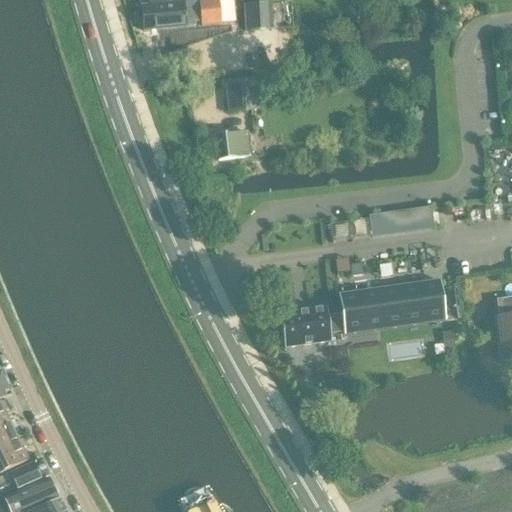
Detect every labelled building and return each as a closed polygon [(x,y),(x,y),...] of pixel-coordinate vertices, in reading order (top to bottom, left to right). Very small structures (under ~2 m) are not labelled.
[(147,0),(148,8),(141,9),(143,33),(194,28),(194,24),(200,24),(200,28),(220,26),(217,0),(147,0)] [(271,5),(244,7),(246,32),(272,31),(271,5)] [(259,81),(224,85),(227,116),(263,112),(259,81)] [(247,135),(214,138),(216,163),(249,160),(247,135)] [(433,235),(430,209),(389,214),(393,240),(433,235)] [(331,344),(330,335),(343,333),(344,337),(445,323),(439,283),(338,297),(341,317),(327,319),(326,311),(279,317),(284,350),(331,344)] [(511,299),(496,302),(498,319),(495,319),(501,363),(511,361),(511,299)] [(452,334),(442,335),(443,343),(453,341),(452,334)] [(0,401),(9,398),(0,376),(0,401)] [(0,428),(9,424),(3,412),(7,410),(4,403),(0,404),(0,428)] [(0,451),(18,443),(13,431),(16,429),(13,422),(9,424),(0,428),(0,451)] [(18,443),(0,451),(0,476),(28,463),(22,450),(26,448),(22,441),(18,443)] [(15,492),(28,486),(47,477),(40,462),(0,479),(0,491),(9,487),(8,486),(12,484),(15,492)] [(0,502),(0,511),(31,511),(57,501),(48,481),(0,502)] [(62,511),(57,501),(31,511),(62,511)]
